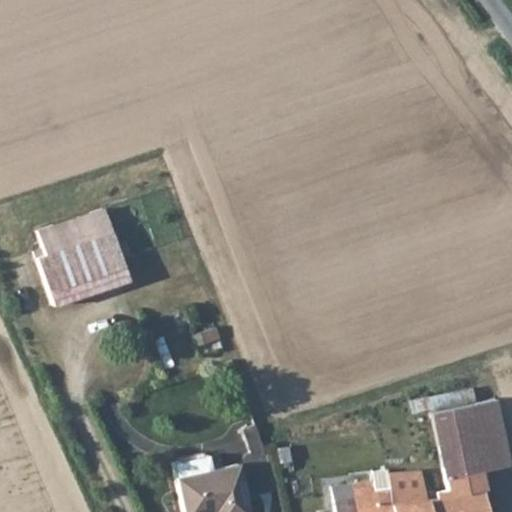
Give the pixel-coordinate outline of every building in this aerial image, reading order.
[(118,282),(102,235),(26,261),(42,307),(118,282)] [(479,401),(474,402),(495,467),(503,465),(479,401)] [(438,503),(424,506),(425,511),(486,511),(477,473),(495,467),(474,402),(419,419),(446,494),(436,497),(438,503)] [(265,451),(257,429),(245,434),(252,454),(265,451)] [(185,511),(249,511),(240,470),(213,476),(210,462),(175,470),(185,511)] [(425,511),(424,506),(417,473),(383,477),(384,493),(369,493),(369,487),(329,489),(331,511),(425,511)]
